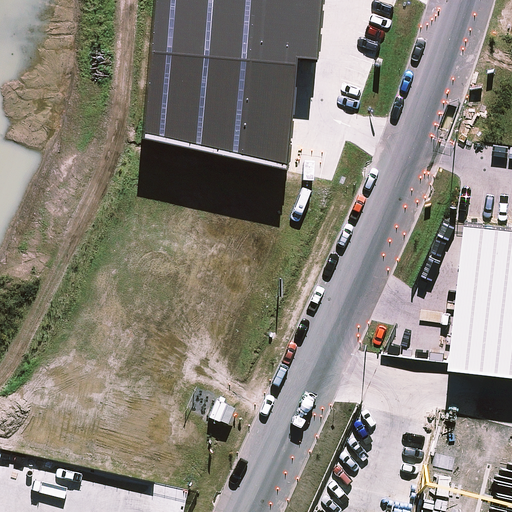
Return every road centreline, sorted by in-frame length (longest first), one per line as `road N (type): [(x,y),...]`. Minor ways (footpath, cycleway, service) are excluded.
road 1 (unclassified): [(245,511),(411,151),(463,0)]
road 2 (track): [(128,0),(117,128),(0,373)]
